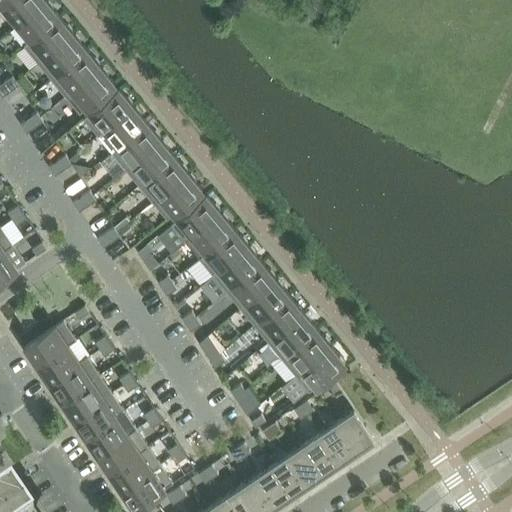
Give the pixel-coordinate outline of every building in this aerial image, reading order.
[(8,0),(6,2),(19,19),(43,0),(8,0)] [(43,0),(19,19),(32,36),(58,13),(49,0),(43,0)] [(32,36),(46,53),(72,29),(58,13),(32,36)] [(46,53),(58,69),(85,46),(72,29),(46,53)] [(58,69),(72,85),(99,63),(85,46),(58,69)] [(72,85),(87,102),(113,80),(99,63),(72,85)] [(14,73),(5,79),(11,88),(21,82),(14,73)] [(11,88),(5,79),(0,83),(0,88),(3,93),(11,88)] [(91,107),(105,125),(132,101),(118,85),(91,107)] [(105,125),(118,140),(146,119),(132,101),(105,125)] [(37,109),(29,114),(34,123),(42,117),(37,109)] [(34,123),(29,114),(19,119),(25,129),(34,123)] [(118,140),(131,157),(158,134),(146,119),(118,140)] [(131,157),(145,174),(173,152),(158,134),(131,157)] [(65,151),(57,157),(63,166),(70,159),(65,151)] [(145,174),(158,190),(185,168),(173,152),(145,174)] [(63,166),(57,157),(48,162),(53,171),(63,166)] [(158,190),(173,208),(200,185),(185,168),(158,190)] [(90,186),(80,192),(87,202),(96,195),(90,186)] [(87,202),(80,192),(73,198),(79,206),(87,202)] [(186,239),(222,210),(221,209),(222,208),(217,203),(216,203),(208,193),(173,222),(186,239)] [(18,202),(8,209),(13,216),(23,209),(18,202)] [(23,209),(13,216),(17,222),(27,215),(23,209)] [(222,210),(186,239),(188,241),(195,234),(208,249),(200,255),(200,256),(236,227),(228,218),(229,217),(225,212),(224,213),(222,210)] [(105,229),(110,237),(118,231),(113,223),(105,229)] [(236,227),(200,256),(214,273),(249,244),(248,242),(249,241),(244,236),(244,237),(236,227)] [(105,229),(97,234),(102,242),(110,237),(105,229)] [(42,239),(33,245),(37,252),(46,245),(42,239)] [(148,242),(146,244),(139,250),(143,256),(150,251),(153,249),(148,242)] [(249,244),(214,273),(228,289),(263,260),(256,251),(257,251),(252,245),(251,246),(249,244)] [(6,248),(0,251),(0,278),(18,266),(6,248)] [(263,260),(228,289),(242,306),(277,277),(275,275),(276,275),(272,269),(271,270),(263,260)] [(164,287),(174,280),(169,274),(159,280),(164,287)] [(277,277),(242,306),(256,323),(291,294),(277,277)] [(164,287),(168,293),(178,287),(174,280),(164,287)] [(291,294),(256,323),(270,340),(305,311),(303,309),(304,308),(300,302),(299,303),(291,294)] [(25,302),(15,309),(26,324),(36,317),(25,302)] [(81,317),(91,310),(86,304),(76,310),(81,317)] [(184,316),(188,323),(198,316),(194,310),(184,316)] [(305,311),(270,340),(284,357),(319,328),(311,318),(312,317),(307,312),(306,313),(305,311)] [(198,316),(188,323),(192,329),(202,323),(198,316)] [(27,343),(39,362),(77,336),(65,318),(27,343)] [(319,328),(284,357),(297,373),(332,344),(330,342),(331,341),(327,336),(326,337),(319,328)] [(111,340),(106,334),(96,340),(101,347),(111,340)] [(77,336),(39,362),(52,380),(89,354),(81,359),(70,343),(78,337),(77,336)] [(115,347),(111,340),(101,347),(105,354),(115,347)] [(332,344),(297,373),(299,375),(311,390),(319,384),(336,370),(336,371),(342,367),(341,366),(343,364),(346,361),(344,359),(345,358),(341,352),(340,353),(332,344)] [(212,359),(222,352),(218,346),(208,352),(212,359)] [(222,352),(212,359),(217,365),(227,359),(222,352)] [(89,354),(52,380),(64,398),(102,372),(89,354)] [(125,383),(135,376),(130,370),(120,376),(125,383)] [(102,372),(64,398),(76,416),(114,390),(102,372)] [(139,383),(135,376),(125,383),(129,390),(139,383)] [(330,384),(337,394),(343,389),(337,379),(330,384)] [(232,388),(236,395),(246,388),(242,382),(232,388)] [(246,388),(236,395),(241,401),(251,395),(246,388)] [(114,390),(76,416),(88,434),(126,409),(114,390)] [(302,403),(309,412),(315,408),(309,398),(302,403)] [(302,403),(295,407),(302,417),(309,412),(302,403)] [(149,419),(159,412),(155,406),(145,412),(149,419)] [(376,437),(366,422),(356,408),(339,419),(360,448),(376,437)] [(126,409),(88,434),(100,452),(138,427),(137,426),(129,431),(118,415),(126,409)] [(159,412),(149,419),(154,426),(164,419),(159,412)] [(267,419),(263,412),(253,419),(257,426),(267,419)] [(270,424),(277,434),(284,429),(277,419),(270,424)] [(360,448),(339,419),(323,430),(343,459),(360,448)] [(270,424),(263,428),(270,438),(277,434),(270,424)] [(138,427),(100,452),(112,470),(150,445),(138,427)] [(343,459),(323,430),(306,441),(327,470),(343,459)] [(238,445),(245,455),(252,451),(245,440),(238,445)] [(173,455),(183,448),(179,441),(169,448),(173,455)] [(327,470),(306,441),(290,452),(310,481),(327,470)] [(142,451),(150,445),(112,470),(124,488),(154,468),(142,451)] [(238,445),(232,449),(239,460),(245,455),(238,445)] [(188,455),(183,448),(173,455),(178,461),(188,455)] [(310,481),(290,452),(274,463),(294,492),(310,481)] [(207,467),(213,477),(220,472),(213,462),(207,467)] [(294,492),(274,463),(257,474),(277,503),(294,492)] [(213,477),(207,467),(200,471),(207,481),(213,477)] [(154,468),(124,488),(137,506),(166,486),(154,468)] [(264,511),(277,503),(257,474),(241,485),(259,511),(264,511)] [(11,478),(0,485),(0,500),(7,511),(31,511),(33,511),(11,478)] [(175,488),(181,498),(188,493),(181,484),(175,488)] [(259,511),(241,485),(225,496),(235,511),(259,511)] [(181,498),(175,488),(168,492),(175,502),(181,498)] [(235,511),(225,496),(208,507),(211,511),(235,511)]
